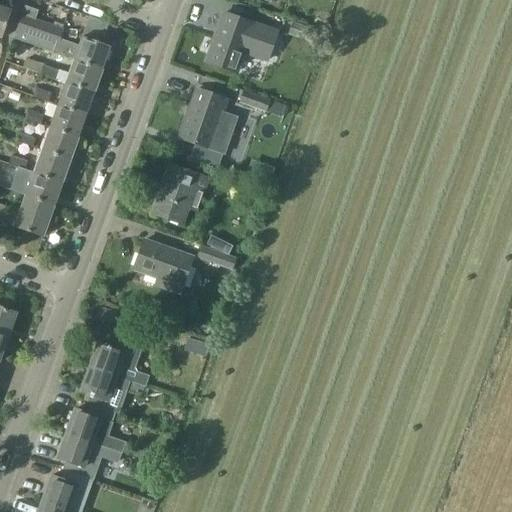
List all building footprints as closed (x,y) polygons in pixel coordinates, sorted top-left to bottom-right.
[(0,38),(0,39),(11,10),(0,5),(0,38)] [(21,16),(13,39),(75,61),(76,60),(103,70),(111,47),(84,37),(83,36),(79,46),(79,47),(60,40),(60,39),(64,31),(63,31),(36,21),(36,19),(39,12),(26,8),(23,15),(23,16),(21,16)] [(214,36),(205,62),(230,70),(239,73),(245,56),(269,65),(280,32),(252,23),(225,14),(218,37),(214,36)] [(317,31),(293,23),(288,36),(313,44),(317,31)] [(23,68),(67,84),(67,82),(95,92),(103,70),(76,60),(75,61),(70,74),(27,58),(23,68)] [(67,82),(67,84),(59,105),(87,115),(95,92),(67,82)] [(53,94),(36,88),(33,97),(50,103),(53,94)] [(187,112),(178,138),(203,147),(202,149),(223,156),(237,119),(224,114),(229,99),(225,98),(225,99),(199,90),(191,113),(187,112)] [(240,103),(267,113),(271,100),(244,90),(240,103)] [(51,127),(79,138),(87,115),(59,105),(51,127)] [(44,116),(29,110),(26,120),(41,125),(44,116)] [(79,138),(51,127),(43,150),(70,160),(79,138)] [(36,138),(20,133),(17,143),(32,148),(36,138)] [(35,173),(62,183),(70,160),(43,150),(35,173)] [(10,162),(0,159),(0,162),(25,171),(28,161),(12,156),(10,162)] [(151,213),(181,224),(180,226),(184,227),(190,212),(198,215),(199,210),(198,210),(203,195),(205,196),(211,178),(199,174),(198,175),(169,164),(151,213)] [(0,186),(0,187),(26,197),(27,195),(54,205),(62,183),(35,173),(30,187),(4,177),(0,186)] [(27,195),(26,197),(15,228),(42,238),(54,205),(27,195)] [(0,223),(7,226),(13,211),(0,205),(0,223)] [(210,249),(201,246),(197,259),(233,271),(237,259),(229,256),(234,247),(211,236),(207,245),(211,247),(210,249)] [(132,269),(156,278),(153,285),(178,294),(191,258),(142,240),(132,269)] [(0,308),(0,336),(7,339),(15,314),(0,308)] [(106,346),(98,343),(89,366),(144,386),(147,378),(135,373),(133,369),(141,347),(110,335),(106,346)] [(89,366),(79,392),(91,397),(89,404),(115,414),(119,415),(128,393),(139,397),(143,388),(144,386),(89,366)] [(89,404),(86,413),(74,409),(65,434),(122,454),(125,445),(94,433),(99,419),(111,423),(115,414),(89,404)] [(65,434),(56,458),(65,461),(62,470),(94,481),(101,460),(103,460),(103,458),(118,464),(122,454),(65,434)] [(50,476),(42,500),(75,511),(82,511),(94,481),(62,470),(58,479),(50,476)] [(75,511),(42,500),(37,511),(75,511)]
